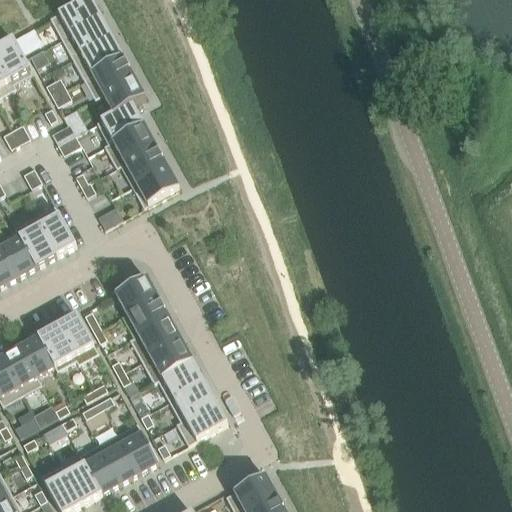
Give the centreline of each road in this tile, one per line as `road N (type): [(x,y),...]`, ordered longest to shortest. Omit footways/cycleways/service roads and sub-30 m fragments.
road 1 (unclassified): [(511,416),(360,0)]
road 2 (residential): [(0,316),(142,242),(250,427),(255,452)]
